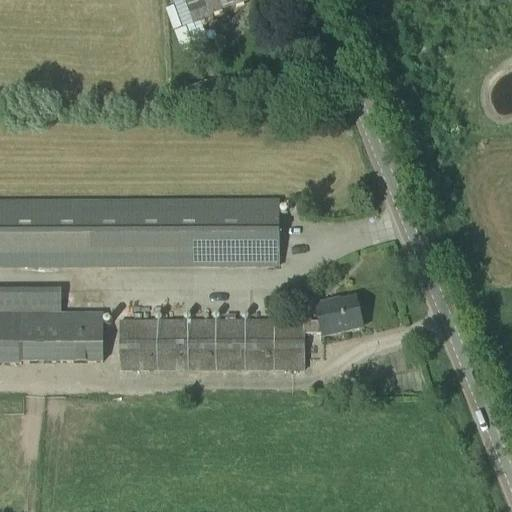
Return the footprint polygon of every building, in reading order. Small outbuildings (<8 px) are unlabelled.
[(181,0),(192,26),(212,19),(210,15),(246,2),(245,0),(181,0)] [(206,84),(189,91),(199,118),(223,109),(215,86),(208,88),(206,84)] [(277,204),(0,206),(0,269),(277,267),(277,204)] [(0,290),(0,317),(59,317),(59,291),(0,290)] [(318,323),(303,324),(303,336),(321,336),(322,340),(362,331),(355,300),(339,303),(338,301),(314,307),(318,323)] [(59,317),(0,317),(0,365),(101,365),(101,317),(59,317)] [(303,373),(303,336),(303,324),(302,323),(119,323),(118,374),(303,373)]
